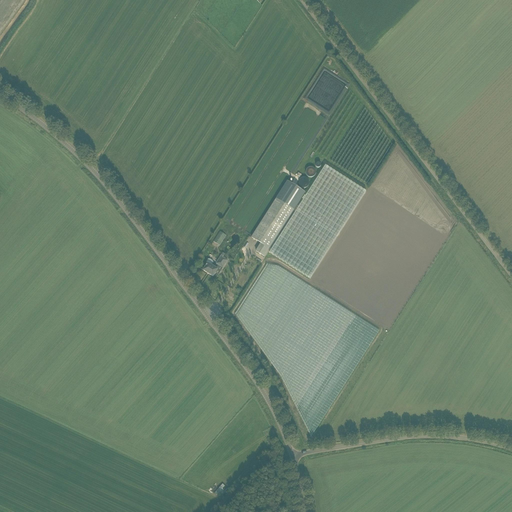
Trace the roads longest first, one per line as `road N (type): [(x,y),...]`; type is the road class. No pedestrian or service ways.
road 1 (tertiary): [(290,453),(266,397),(120,201),(0,92)]
road 2 (unclassified): [(511,281),(299,0)]
road 3 (unclassified): [(511,451),(409,436),(290,453)]
